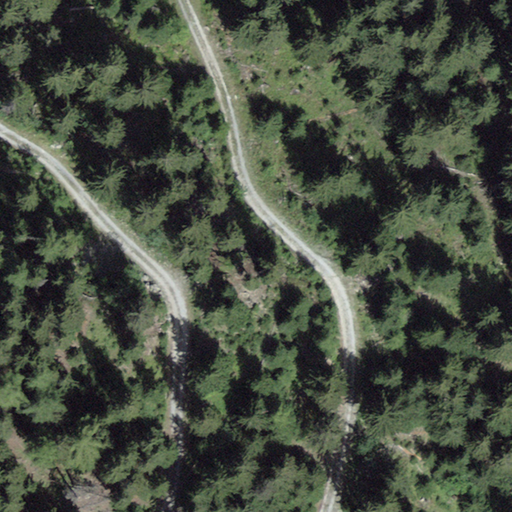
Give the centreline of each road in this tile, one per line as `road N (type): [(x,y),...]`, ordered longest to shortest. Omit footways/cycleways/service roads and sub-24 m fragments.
road 1 (track): [(329,511),(350,448),(348,315),(323,272),(247,195),(182,0)]
road 2 (track): [(151,511),(184,329),(172,286),(49,162),(0,132)]
